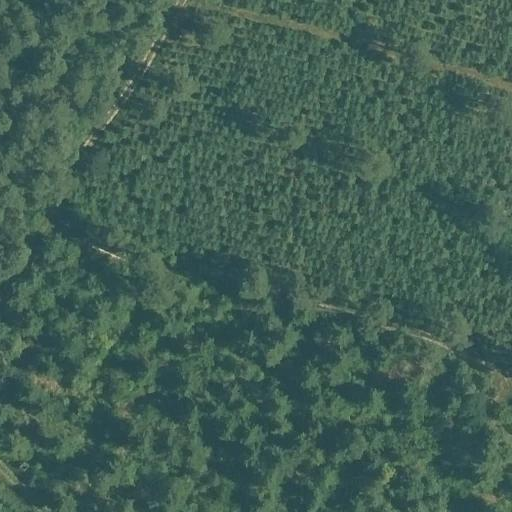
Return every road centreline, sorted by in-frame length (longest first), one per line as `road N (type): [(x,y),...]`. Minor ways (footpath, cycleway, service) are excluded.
road 1 (track): [(511,367),(58,200)]
road 2 (track): [(0,292),(181,0)]
